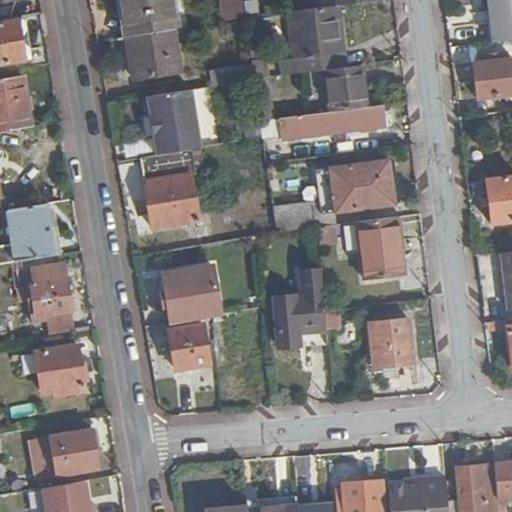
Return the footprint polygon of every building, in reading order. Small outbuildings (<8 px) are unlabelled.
[(124,0),(130,34),(177,27),(172,0),(124,0)] [(221,0),(225,19),(246,16),(243,0),(221,0)] [(511,0),(488,0),(494,42),(511,39),(511,0)] [(340,6),(338,6),(286,12),(292,62),(278,64),(280,77),(324,71),(349,67),(340,6)] [(0,65),(22,62),(15,22),(0,24),(0,65)] [(174,31),(127,38),(133,79),(181,72),(174,31)] [(478,99),(511,94),(511,57),(473,63),(478,99)] [(368,107),(362,65),(349,67),(324,71),(330,113),(368,107)] [(255,81),(252,66),(210,71),(213,88),(255,81)] [(0,133),(30,128),(21,76),(0,79),(0,133)] [(157,156),(188,151),(202,149),(203,149),(193,91),(147,98),(154,137),(157,156)] [(263,139),(264,143),(352,131),(352,137),(360,136),(359,130),(387,126),(384,105),(368,107),(330,113),(261,122),(263,139)] [(147,139),(154,137),(150,116),(142,117),(147,139)] [(157,156),(141,158),(152,230),(199,222),(188,151),(157,156)] [(321,227),(335,225),(338,225),(337,213),(395,205),(390,160),(332,168),(332,169),(315,171),(318,205),(320,219),(321,227)] [(293,161),(267,165),(268,174),(294,171),(293,161)] [(511,177),(489,181),(495,225),(511,222),(511,177)] [(0,247),(0,265),(25,261),(54,256),(46,205),(4,212),(8,246),(0,247)] [(275,223),(320,219),(318,205),(274,210),(275,223)] [(405,276),(399,217),(360,222),(366,280),(405,276)] [(321,227),(322,245),(337,243),(335,225),(321,227)] [(511,252),(501,254),(508,310),(511,309),(511,252)] [(55,266),(54,256),(25,261),(29,287),(66,280),(63,265),(55,266)] [(170,312),(173,325),(223,316),(214,266),(164,276),(165,281),(170,312)] [(328,335),(327,312),(324,274),(304,276),(305,297),(273,300),(276,351),(302,349),(301,337),(328,335)] [(71,311),(66,280),(29,287),(35,318),(71,311)] [(165,312),(170,312),(165,281),(159,282),(165,312)] [(373,369),(416,365),(412,321),(369,325),(373,369)] [(175,370),(210,364),(204,326),(169,332),(175,370)] [(83,389),(76,348),(35,355),(42,396),(83,389)] [(50,450),(54,477),(96,470),(89,431),(48,438),(50,450)] [(38,480),(54,477),(50,450),(33,453),(38,480)] [(511,465),(494,467),(497,504),(511,502),(511,465)] [(494,467),(454,470),(457,511),(497,511),(497,504),(494,467)] [(342,511),(390,511),(388,485),(388,481),(340,485),(341,493),(342,511)] [(446,511),(444,481),(388,485),(390,511),(446,511)] [(333,511),(342,511),(341,493),(332,494),(333,511)] [(91,511),(89,500),(45,507),(45,511),(91,511)] [(247,511),(297,511),(297,502),(247,507),(247,511)]
